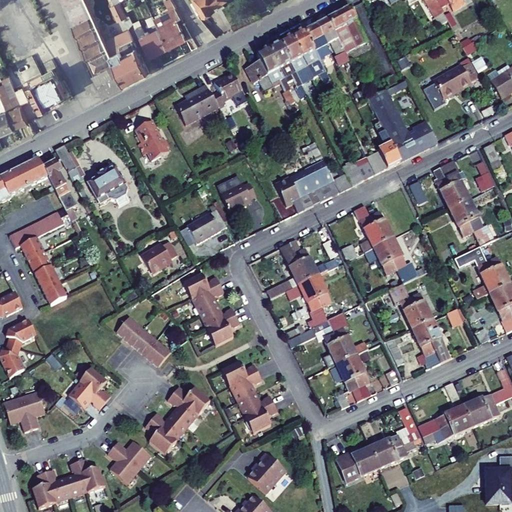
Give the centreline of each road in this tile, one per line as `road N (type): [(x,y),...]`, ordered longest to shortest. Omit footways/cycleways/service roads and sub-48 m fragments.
road 1 (residential): [(511,118),(235,263),(321,428),(511,343)]
road 2 (residential): [(0,164),(316,0)]
road 3 (residential): [(142,379),(89,434),(0,467)]
